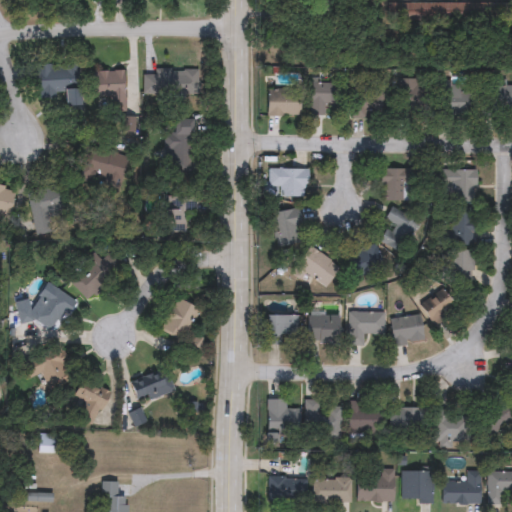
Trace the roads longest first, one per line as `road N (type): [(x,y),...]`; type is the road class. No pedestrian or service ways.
road 1 (secondary): [(241,0),(234,511)]
road 2 (residential): [(507,147),(497,311),(465,367),(434,381),(237,377)]
road 3 (residential): [(511,147),(243,143)]
road 4 (residential): [(242,18),(0,40)]
road 5 (residential): [(240,247),(164,268),(119,328)]
